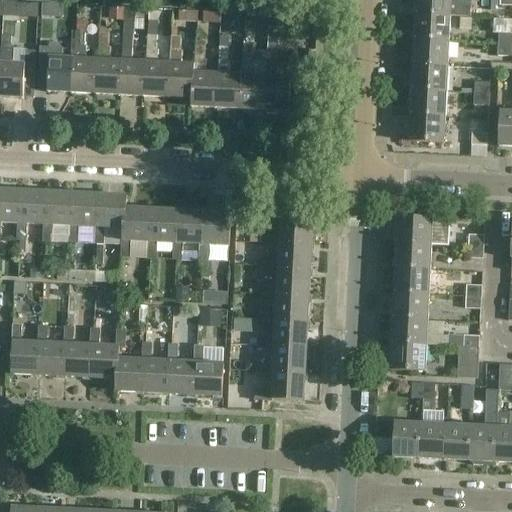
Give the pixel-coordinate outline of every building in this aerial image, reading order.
[(416,0),(416,16),(451,18),(451,0),(416,0)] [(294,29),(294,14),(270,12),(269,28),(294,29)] [(450,43),(451,18),(416,16),(414,41),(450,43)] [(511,21),(494,21),(493,33),(511,33),(511,21)] [(75,47),(75,59),(73,94),(97,96),(99,60),(86,60),(86,48),(85,48),(85,33),(76,33),(75,47)] [(97,96),(121,97),(122,61),(110,61),(110,49),(109,49),(110,34),(100,34),(99,49),(99,60),(97,96)] [(511,34),(499,34),(498,46),(511,46),(511,34)] [(124,35),(122,61),(121,97),(145,98),(146,63),(132,62),(133,36),(124,35)] [(145,98),(169,99),(170,64),(158,63),(158,51),(157,51),(157,36),(148,36),(146,63),(145,98)] [(35,85),(37,53),(26,52),(25,65),(13,64),(14,52),(11,52),(12,37),(2,37),(1,64),(0,80),(0,99),(24,100),(25,85),(35,85)] [(172,37),(170,64),(169,99),(192,100),(193,100),(194,73),(195,73),(195,65),(182,64),(183,52),(180,52),(181,38),(172,37)] [(448,68),(450,43),(414,41),(413,66),(448,68)] [(192,108),(216,110),(218,74),(206,74),(207,62),(205,62),(206,47),(196,46),(195,61),(195,65),(195,73),(194,73),(193,100),(192,100),(192,108)] [(498,57),(511,58),(511,46),(498,46),(498,57)] [(75,59),(62,58),(62,49),(40,48),(38,79),(48,79),(48,93),(73,94),(75,59)] [(218,74),(216,110),(240,111),(242,75),(228,75),(228,63),(229,48),(220,48),(219,62),(218,74)] [(240,111),(264,112),(266,77),(253,76),(254,64),(253,64),(253,49),(244,49),(242,75),(240,111)] [(267,50),(266,77),(264,112),(265,112),(267,116),(278,116),(280,113),(289,113),(290,98),(304,99),(305,79),(291,78),(278,77),(279,65),(276,65),(277,50),(267,50)] [(447,93),(448,68),(413,66),(412,92),(447,93)] [(475,83),(475,95),(490,96),(490,84),(475,83)] [(447,93),(412,92),(411,117),(446,119),(447,93)] [(490,96),(475,95),(474,107),(489,107),(490,96)] [(511,111),(501,111),(499,147),(499,148),(511,148),(511,111)] [(446,119),(411,117),(409,143),(445,145),(446,119)] [(488,135),(473,134),(472,146),(487,147),(488,135)] [(52,144),(52,154),(74,153),(73,143),(52,144)] [(0,240),(1,241),(2,224),(18,225),(21,225),(22,190),(22,192),(0,191),(0,240)] [(47,226),(48,191),(48,194),(23,192),(23,190),(22,190),(21,225),(18,225),(17,242),(27,242),(27,225),(44,226),(47,226)] [(49,192),(48,191),(47,226),(44,226),(43,243),(52,244),(53,227),(70,228),(73,228),(75,193),(74,192),(74,195),(49,194),(49,192)] [(99,229),(101,194),(100,194),(100,196),(75,195),(76,193),(75,193),(73,228),(70,228),(69,244),(78,245),(79,228),(95,229),(99,229)] [(101,194),(99,229),(95,229),(94,246),(104,246),(105,229),(124,230),(125,230),(126,209),(127,209),(128,198),(101,196),(101,194)] [(125,230),(124,230),(123,241),(121,241),(120,259),(130,260),(131,242),(148,243),(151,244),(153,208),(152,208),(152,210),(127,209),(126,209),(125,230)] [(153,208),(151,244),(148,243),(147,260),(156,261),(157,243),(173,244),(177,245),(179,210),(178,210),(178,212),(153,211),(153,208)] [(179,210),(177,245),(173,244),(172,261),(182,262),(183,245),(199,246),(203,246),(205,211),(204,211),(204,213),(179,212),(179,210)] [(206,211),(205,211),(203,246),(199,246),(198,263),(208,263),(209,246),(228,247),(227,262),(228,263),(229,247),(231,214),(205,213),(206,211)] [(314,218),(281,216),(281,217),(266,216),(266,217),(280,218),(279,237),(263,236),(263,246),(279,247),(279,244),(313,246),(314,218)] [(396,245),(432,246),(433,220),(397,218),(396,245)] [(469,236),(468,248),(484,249),(485,237),(469,236)] [(279,244),(279,247),(278,263),(262,262),(261,271),(278,272),(278,270),(311,271),(313,246),(279,244)] [(431,271),(432,246),(396,245),(395,270),(431,271)] [(484,249),(468,248),(468,260),(484,260),(484,249)] [(18,279),(35,280),(44,280),(45,270),(19,269),(18,279)] [(278,270),(278,272),(277,288),(260,287),(260,297),(277,298),(277,296),(310,297),(311,271),(278,270)] [(429,297),(431,271),(395,270),(394,295),(429,297)] [(466,287),(466,298),(482,299),(482,287),(466,287)] [(428,322),(429,297),(394,295),(392,320),(428,322)] [(277,296),(277,298),(276,315),(259,314),(259,323),(275,324),(275,322),(309,323),(310,297),(277,296)] [(482,299),(466,298),(465,310),(481,310),(482,299)] [(392,320),(391,345),(427,347),(428,322),(392,320)] [(274,348),(307,349),(309,323),(275,322),(275,324),(274,341),(258,340),(257,349),(274,350),(274,348)] [(12,375),(40,377),(41,344),(39,344),(21,343),(22,326),(12,325),(12,344),(14,344),(12,375)] [(40,377),(66,378),(67,345),(64,345),(48,344),(49,327),(39,327),(39,344),(41,344),(40,377)] [(66,378),(92,379),(93,346),(91,346),(75,345),(75,328),(65,328),(64,345),(67,345),(66,378)] [(92,379),(117,380),(118,380),(119,360),(120,359),(120,349),(126,349),(127,331),(117,331),(116,348),(100,347),(101,330),(91,329),(91,346),(93,346),(92,379)] [(480,350),(480,338),(465,337),(464,347),(464,349),(480,350)] [(145,360),(143,394),(169,395),(171,362),(167,362),(152,361),(153,344),(143,344),(142,360),(145,360)] [(169,395),(196,396),(197,363),(194,363),(178,362),(179,346),(168,345),(167,362),(171,362),(169,395)] [(426,373),(427,347),(391,345),(390,372),(426,373)] [(197,363),(196,396),(222,398),(224,364),(204,363),(204,347),(195,346),(194,363),(197,363)] [(464,349),(464,347),(459,347),(457,377),(478,378),(480,350),(464,349)] [(273,373),(306,375),(307,349),(274,348),(274,350),(273,366),(256,365),(256,375),(273,376),(273,373)] [(142,360),(120,359),(119,360),(118,380),(117,380),(116,393),(143,394),(145,360),(142,360)] [(273,400),(305,402),(306,375),(273,373),(273,376),(272,392),(255,392),(255,401),(273,402),(273,400)] [(424,385),(412,385),(411,400),(423,400),(424,385)] [(424,385),(423,400),(435,401),(436,386),(424,385)] [(461,402),(473,403),(474,387),(462,387),(461,402)] [(484,428),(472,427),(470,462),(471,462),(473,466),(482,466),(485,463),(496,463),(497,428),(496,428),(497,413),(498,392),(486,391),(484,428)] [(497,428),(496,463),(511,464),(511,414),(497,413),(496,428),(497,428)] [(420,460),(422,425),(396,423),(394,459),(420,460)] [(422,425),(420,460),(445,461),(447,426),(422,425)] [(445,461),(470,462),(472,427),(447,426),(445,461)]
